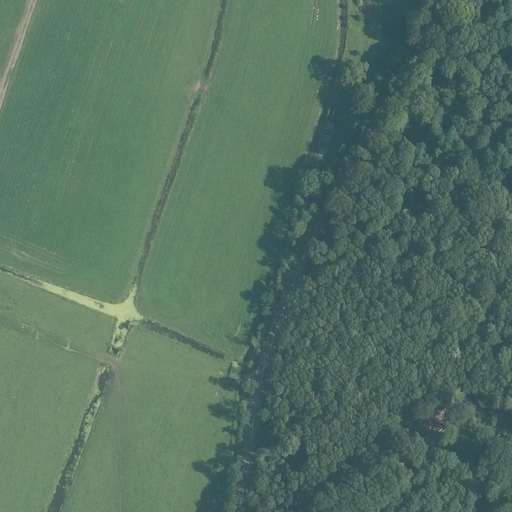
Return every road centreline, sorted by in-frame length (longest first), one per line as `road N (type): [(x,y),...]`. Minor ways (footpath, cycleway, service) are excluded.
road 1 (secondary): [(238,511),(260,382),(313,233),(448,0)]
road 2 (track): [(0,318),(123,363),(260,382)]
